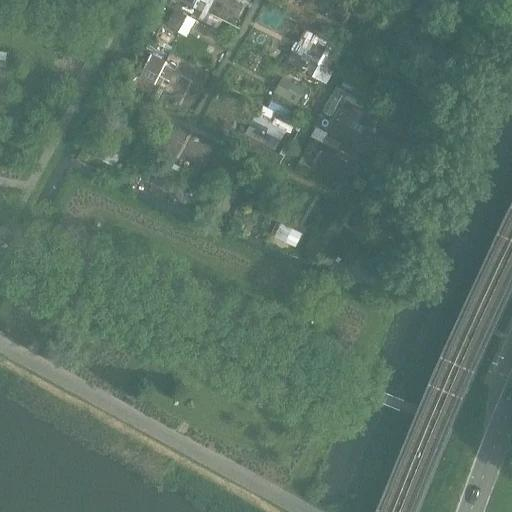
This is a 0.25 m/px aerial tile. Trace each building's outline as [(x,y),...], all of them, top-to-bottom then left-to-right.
[(336,3),(328,17),(338,23),(346,9),(348,5),(344,3),(342,7),(336,3)] [(174,11),(166,26),(177,31),(185,17),(174,11)] [(299,54),(328,65),(323,77),(326,78),(338,47),(306,35),(299,54)] [(150,56),(143,71),(153,76),(162,62),(150,56)] [(298,104),(307,85),(283,73),(274,93),(298,104)] [(325,111),(332,115),(343,92),(335,89),(325,111)] [(345,106),(339,121),(320,113),(315,126),(354,143),(366,115),(345,106)] [(277,150),(288,127),(256,113),(246,135),(277,150)] [(101,142),(94,157),(112,166),(119,152),(101,142)] [(320,148),(314,165),(342,176),(349,160),(320,148)] [(159,169),(151,182),(172,193),(175,188),(172,186),(176,178),(159,169)] [(219,188),(209,208),(226,216),(236,196),(219,188)] [(298,232),(283,225),(277,238),(293,245),(298,232)] [(352,245),(337,236),(327,254),(342,263),(352,245)]
